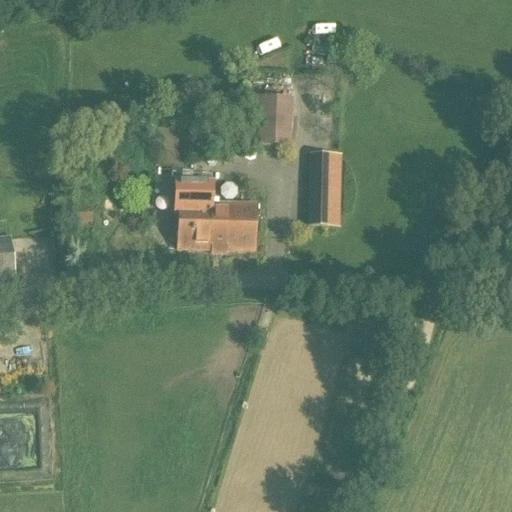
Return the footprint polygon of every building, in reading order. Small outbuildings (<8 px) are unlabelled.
[(341,42),(319,42),(319,54),(341,54),(341,42)] [(289,150),(292,101),(242,98),(240,148),(289,150)] [(190,164),(208,163),(207,145),(189,146),(190,164)] [(339,230),(341,156),(308,155),(307,229),(339,230)] [(253,253),(255,205),(211,204),(211,184),(175,183),(174,216),(178,216),(177,249),(212,251),(212,249),(225,249),(225,252),(253,253)] [(74,225),(90,224),(89,209),(73,210),(74,225)] [(0,282),(16,281),(11,239),(0,239),(0,282)] [(413,318),(385,314),(384,313),(368,311),(367,316),(358,314),(355,331),(364,332),(363,337),(382,338),(382,345),(411,346),(411,335),(413,318)] [(401,376),(404,356),(389,354),(386,374),(401,376)]
